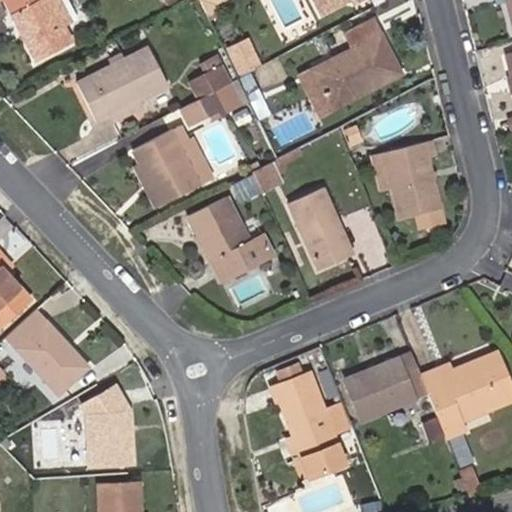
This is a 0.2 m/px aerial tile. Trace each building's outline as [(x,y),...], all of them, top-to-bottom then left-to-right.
[(62,27),(47,0),(7,0),(14,12),(11,13),(36,61),(71,43),(62,27)] [(70,23),(57,0),(47,0),(62,27),(70,23)] [(212,3),(218,0),(197,0),(204,13),(215,8),(212,3)] [(345,0),(312,0),(320,13),(345,0)] [(366,90),(399,73),(371,21),(342,35),(349,49),(310,69),(328,105),(364,87),(366,90)] [(257,64),(246,40),(227,49),(239,74),(257,64)] [(137,99),(166,84),(146,45),(75,82),(95,121),(106,115),(137,99)] [(230,81),(217,53),(211,56),(215,65),(224,84),(228,82),(230,81)] [(215,65),(211,56),(199,63),(204,72),(215,65)] [(224,84),(215,65),(204,72),(190,79),(199,98),(224,84)] [(262,101),(247,73),(237,78),(251,107),(262,101)] [(188,125),(221,108),(219,103),(235,95),(228,82),(224,84),(199,98),(180,107),(188,125)] [(330,109),(366,90),(364,87),(328,105),(330,109)] [(238,103),(235,95),(219,103),(221,108),(223,111),(238,103)] [(109,121),(141,105),(137,99),(106,115),(109,121)] [(359,142),(353,127),(342,132),(348,148),(359,142)] [(198,186),(169,130),(132,149),(139,162),(160,205),(198,186)] [(438,209),(426,158),(432,156),(429,140),(382,152),(390,188),(397,220),(415,215),(418,227),(441,221),(438,209)] [(390,188),(382,152),(370,155),(378,191),(390,188)] [(160,205),(139,162),(134,165),(156,207),(160,205)] [(281,182),(271,162),(252,172),(261,191),(281,182)] [(258,193),(251,179),(232,188),(238,202),(258,193)] [(347,257),(332,222),(336,220),(322,189),(287,204),(317,271),(347,257)] [(270,254),(260,233),(247,240),(224,196),(186,215),(219,280),(270,254)] [(352,255),(336,220),(332,222),(347,257),(352,255)] [(10,266),(0,255),(0,269),(2,272),(10,266)] [(2,272),(0,269),(0,327),(29,301),(2,272)] [(86,367),(34,309),(4,337),(57,394),(86,367)] [(324,360),(318,346),(307,351),(313,366),(324,360)] [(511,399),(511,389),(496,351),(448,370),(439,374),(436,368),(418,375),(426,393),(435,415),(443,435),(444,437),(462,430),(458,421),(483,410),(511,399)] [(418,375),(409,353),(342,380),(358,420),(426,393),(418,375)] [(299,376),(294,363),(275,370),(280,383),(299,376)] [(448,370),(446,364),(436,368),(439,374),(448,370)] [(349,432),(337,404),(323,410),(307,372),(299,376),(280,383),(271,386),(292,437),(308,477),(344,464),(334,438),(349,432)] [(131,463),(128,411),(113,386),(81,405),(85,413),(88,466),(131,463)] [(487,420),(483,410),(458,421),(462,430),(487,420)] [(443,435),(435,415),(419,422),(426,441),(443,435)] [(308,477),(292,437),(285,439),(302,480),(308,477)] [(478,491),(469,467),(458,472),(460,476),(464,488),(467,495),(478,491)] [(464,488),(460,476),(452,479),(456,491),(464,488)] [(138,511),(137,482),(97,485),(97,511),(138,511)] [(385,511),(380,499),(355,504),(357,511),(385,511)]
